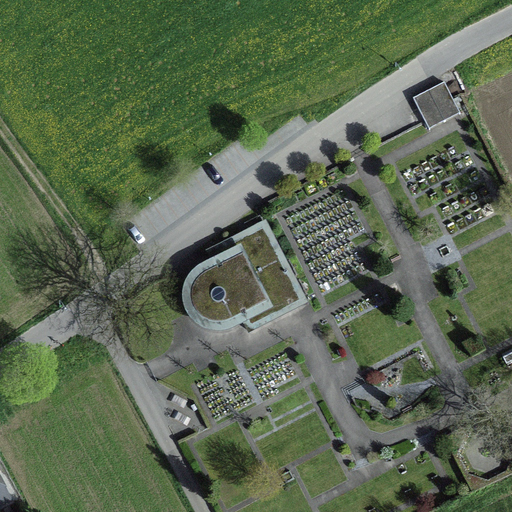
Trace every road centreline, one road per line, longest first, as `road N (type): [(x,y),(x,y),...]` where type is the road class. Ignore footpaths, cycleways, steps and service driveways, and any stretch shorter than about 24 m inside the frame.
road 1 (residential): [(0,365),(440,56),(511,17)]
road 2 (track): [(120,287),(41,153),(0,101)]
